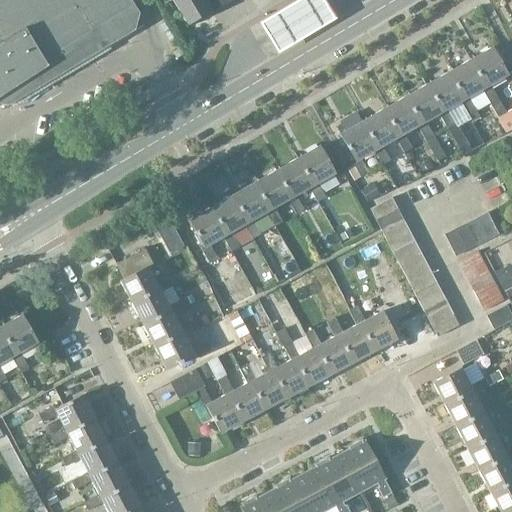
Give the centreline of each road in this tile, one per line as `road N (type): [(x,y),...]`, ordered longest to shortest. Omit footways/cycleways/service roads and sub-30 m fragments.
road 1 (tertiary): [(25,218),(392,0)]
road 2 (residential): [(177,496),(25,218)]
road 3 (residential): [(389,383),(475,329),(420,220),(472,193)]
road 4 (residential): [(177,496),(389,383)]
road 5 (residential): [(455,511),(389,383)]
